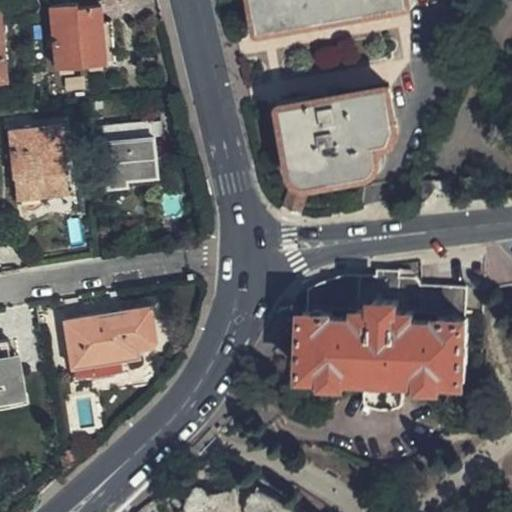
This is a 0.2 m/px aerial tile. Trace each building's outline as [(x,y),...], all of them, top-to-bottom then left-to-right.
[(66,0),(48,2),(51,35),(44,36),(45,48),(52,47),(53,66),(116,61),(111,18),(102,19),(100,0),(66,0)] [(402,0),(256,0),(261,25),(402,0)] [(385,140),(381,120),(395,117),(390,85),(286,105),(296,168),(299,173),(303,176),(309,178),(316,178),(365,169),(370,167),(373,165),(376,160),(378,154),(375,141),(385,140)] [(157,189),(152,121),(104,125),(109,187),(127,185),(127,191),(157,189)] [(67,193),(59,123),(7,129),(14,199),(67,193)] [(293,209),(302,212),(307,192),(289,185),(283,205),(293,209)] [(383,271),(345,269),(330,275),(309,285),(308,304),(306,308),(304,371),(463,375),(466,282),(420,280),(412,267),(384,267),(383,271)] [(157,338),(152,304),(126,308),(84,315),(66,318),(75,379),(132,370),(132,362),(143,361),(142,348),(152,346),(157,338)] [(26,393),(19,352),(11,352),(9,338),(0,339),(0,397),(14,395),(26,393)]
